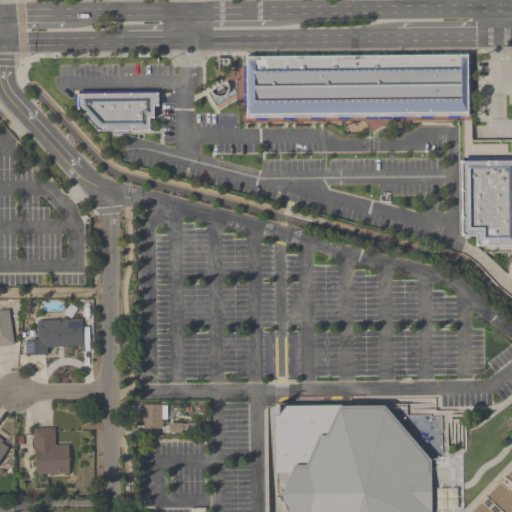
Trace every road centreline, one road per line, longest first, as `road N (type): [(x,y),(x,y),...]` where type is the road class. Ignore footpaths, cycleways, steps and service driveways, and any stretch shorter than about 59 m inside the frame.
road 1 (residential): [(108,187),(111,511)]
road 2 (primary): [(499,11),(271,14)]
road 3 (residential): [(1,17),(4,85),(81,171),(108,187)]
road 4 (primary): [(189,44),(396,41)]
road 5 (primary): [(189,15),(64,15)]
road 6 (primary): [(1,44),(126,44)]
